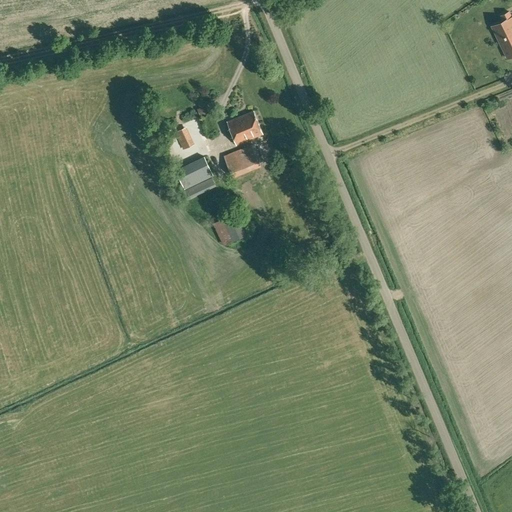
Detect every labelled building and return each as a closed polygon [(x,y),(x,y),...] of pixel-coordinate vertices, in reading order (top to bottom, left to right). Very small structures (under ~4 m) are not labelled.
[(511,17),(509,11),(501,15),(503,21),(501,22),(496,24),(493,26),(492,26),(492,28),(498,39),(505,53),(506,56),(507,58),(509,57),(511,55),(511,17)] [(253,111),(227,121),(231,130),(236,144),(263,134),(257,119),(253,111)] [(183,137),(171,141),(177,156),(194,150),(190,140),(185,142),(183,137)] [(260,166),(252,145),(224,156),(233,178),(260,166)] [(213,175),(205,157),(182,167),(190,186),(213,175)] [(212,178),(186,190),(190,198),(216,186),(212,178)] [(233,240),(247,234),(236,212),(222,219),(213,223),(223,245),(233,240)]
